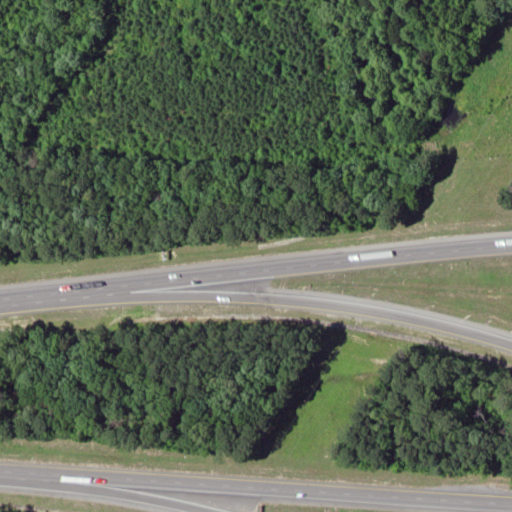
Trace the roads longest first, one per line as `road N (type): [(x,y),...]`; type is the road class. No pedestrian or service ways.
road 1 (motorway): [(0,472),(511,503)]
road 2 (motorway): [(511,345),(330,305),(63,298)]
road 3 (motorway): [(511,244),(63,298)]
road 4 (motorway): [(0,478),(193,511)]
